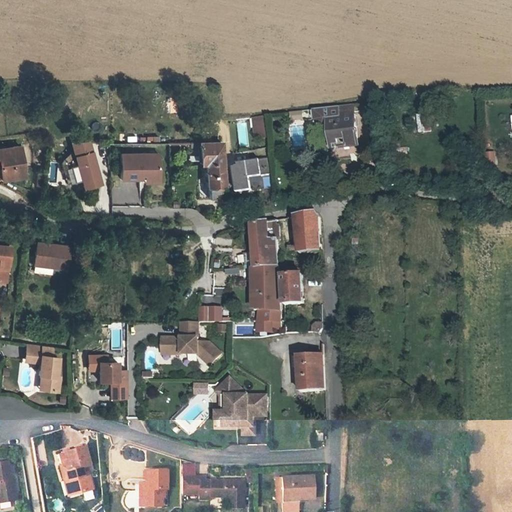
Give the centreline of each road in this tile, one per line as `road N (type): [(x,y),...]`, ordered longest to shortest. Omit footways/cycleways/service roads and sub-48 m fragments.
road 1 (residential): [(0,208),(106,231),(184,230),(335,203)]
road 2 (residential): [(335,203),(334,511)]
road 3 (unclassified): [(511,199),(388,193),(335,203)]
